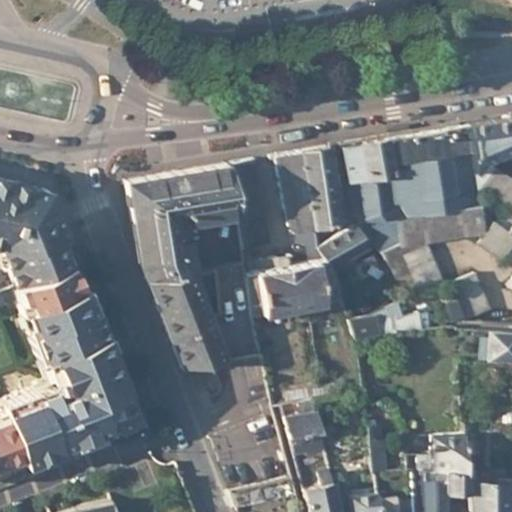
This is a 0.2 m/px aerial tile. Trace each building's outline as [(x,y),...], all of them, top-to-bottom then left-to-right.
[(247,47),(249,55),(249,59),(250,61),(268,58),(266,44),(247,47)] [(511,143),(511,116),(511,113),(489,117),(465,121),(472,173),(476,159),(485,158),(486,157),(481,154),(511,143)] [(472,173),(465,121),(424,128),(385,135),(391,171),(346,180),(352,214),(358,214),(360,222),(362,221),(375,243),(380,252),(395,245),(398,253),(424,243),(423,240),(429,240),(423,213),(477,202),(475,190),(485,158),(476,159),(472,173)] [(391,171),(385,135),(337,143),(346,180),(391,171)] [(340,223),(327,145),(311,148),(299,150),(314,234),(322,234),(320,226),(340,223)] [(308,262),(323,259),(316,247),(314,234),(299,150),(283,152),(272,154),(284,226),(294,232),(296,242),(304,241),(308,262)] [(503,208),(511,213),(511,175),(486,157),(485,158),(475,190),(503,208)] [(254,188),(249,158),(238,160),(225,162),(227,182),(226,182),(229,211),(234,247),(264,243),(255,188),(254,188)] [(136,258),(138,263),(186,254),(180,219),(229,211),(226,182),(227,182),(225,162),(170,171),(123,179),(133,241),(136,258)] [(27,183),(0,177),(0,179),(23,185),(27,185),(27,183)] [(0,466),(19,460),(22,466),(58,452),(56,448),(105,429),(107,434),(115,430),(128,425),(137,422),(93,307),(89,308),(83,293),(87,292),(86,289),(81,291),(69,261),(58,266),(54,255),(50,245),(61,241),(60,239),(57,232),(55,226),(61,223),(48,190),(27,185),(23,185),(0,179),(0,466)] [(473,232),(477,238),(482,230),(477,202),(423,213),(429,240),(473,232)] [(499,258),(511,238),(511,232),(505,228),(493,221),(490,218),(482,230),(477,238),(475,241),(499,258)] [(354,225),(368,248),(375,243),(362,221),(360,222),(354,225)] [(60,239),(66,237),(61,223),(55,226),(57,232),(60,239)] [(323,259),(331,272),(332,277),(357,264),(354,256),(368,248),(354,225),(316,247),(323,259)] [(58,266),(69,261),(61,241),(50,245),(54,255),(58,266)] [(415,293),(440,282),(424,243),(398,253),(404,266),(415,293)] [(390,272),(404,266),(398,253),(395,245),(380,252),(390,272)] [(142,272),(144,279),(189,271),(188,263),(186,254),(138,263),(142,272)] [(247,261),(248,271),(290,265),(289,255),(247,261)] [(244,318),(335,299),(336,299),(332,277),(331,272),(323,259),(308,262),(290,265),(248,271),(237,273),(244,318)] [(390,272),(404,298),(415,293),(404,266),(390,272)] [(189,271),(144,279),(179,370),(180,369),(183,368),(186,368),(203,365),(206,364),(224,361),(223,359),(207,316),(217,311),(208,267),(189,271)] [(460,315),(462,319),(488,307),(472,270),(446,281),(449,289),(460,315)] [(446,318),(460,315),(449,289),(440,293),(446,318)] [(93,307),(87,292),(83,293),(89,308),(93,307)] [(416,328),(421,327),(421,311),(414,314),(412,310),(396,316),(392,303),(366,315),(341,321),(345,335),(348,334),(416,328)] [(511,359),(511,329),(486,328),(485,358),(511,359)] [(206,364),(203,365),(205,369),(190,376),(186,368),(183,368),(188,380),(209,370),(206,364)] [(203,365),(186,368),(190,376),(205,369),(203,365)] [(463,369),(456,369),(457,379),(464,379),(463,369)] [(358,387),(356,381),(340,384),(339,380),(280,390),(282,400),(293,398),(306,396),(358,387)] [(296,413),(277,415),(283,434),(317,428),(306,396),(293,398),(296,413)] [(496,423),(511,423),(511,406),(498,405),(496,423)] [(369,467),(370,470),(382,469),(377,423),(372,423),(371,418),(362,420),(369,467)] [(130,430),(128,425),(115,430),(117,435),(130,430)] [(321,440),(317,428),(283,434),(288,451),(322,446),(321,440)] [(56,448),(58,452),(107,434),(105,429),(56,448)] [(418,468),(445,468),(462,468),(460,432),(427,433),(428,453),(414,453),(414,467),(414,468),(418,469),(418,468)] [(318,482),(330,479),(327,468),(327,466),(315,469),(318,482)] [(347,495),(372,491),(370,470),(369,467),(344,470),(347,495)] [(445,511),(445,468),(418,468),(418,469),(420,511),(445,511)] [(463,511),(464,476),(464,468),(462,468),(445,468),(445,511),(463,511)] [(464,476),(463,511),(509,511),(510,511),(511,478),(480,477),(464,476)] [(305,511),(337,511),(330,479),(318,482),(298,487),(305,511)] [(374,511),(373,499),(372,491),(347,495),(349,511),(374,511)] [(112,511),(106,496),(77,502),(68,504),(51,511),(112,511)] [(374,511),(393,511),(392,497),(373,499),(374,511)]
